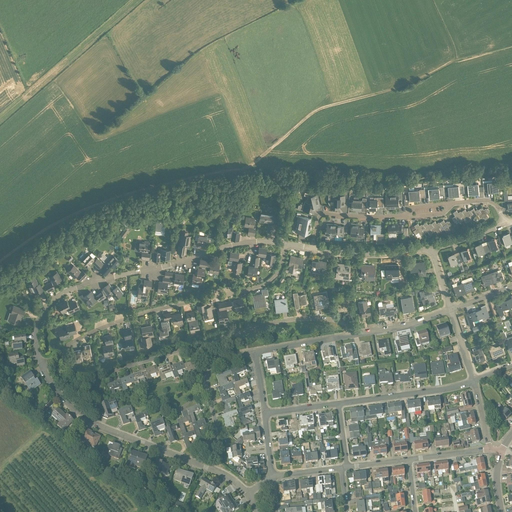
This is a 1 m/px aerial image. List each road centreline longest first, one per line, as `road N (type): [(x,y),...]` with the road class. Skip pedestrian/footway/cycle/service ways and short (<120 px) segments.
road 1 (track): [(511,171),(407,180),(219,173),(76,214),(0,261)]
road 2 (residential): [(40,365),(38,318),(62,292),(254,241),(283,244)]
road 3 (residential): [(40,365),(86,335),(144,313),(258,287),(274,277),(283,244)]
road 4 (residential): [(248,494),(230,477),(88,420),(40,365)]
road 5 (track): [(454,59),(420,79),(313,112),(242,171)]
road 6 (track): [(0,379),(78,452),(170,511)]
road 7 (track): [(139,0),(0,122)]
road 8 (residential): [(202,344),(311,318),(342,322),(352,335)]
road 9 (residential): [(338,403),(475,380)]
road 10 (residential): [(95,390),(97,380),(120,368),(202,344)]
